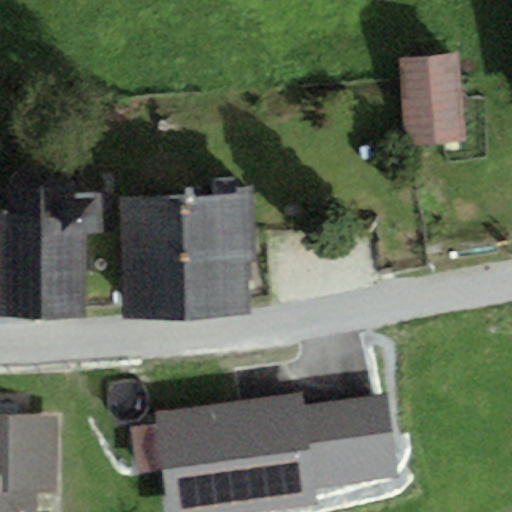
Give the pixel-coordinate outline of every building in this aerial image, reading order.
[(466,56),(400,59),(404,143),(470,140),(466,56)] [(0,209),(0,313),(81,314),(81,237),(104,237),(104,197),(71,197),(71,181),(3,182),(3,209),(0,209)] [(255,193),(119,198),(123,318),(249,314),(247,258),(258,258),(255,193)] [(302,395),(156,415),(169,511),(253,511),(317,503),(315,490),(395,479),(383,395),(304,406),(302,395)] [(0,511),(34,511),(35,491),(56,492),(57,416),(0,415),(0,511)]
